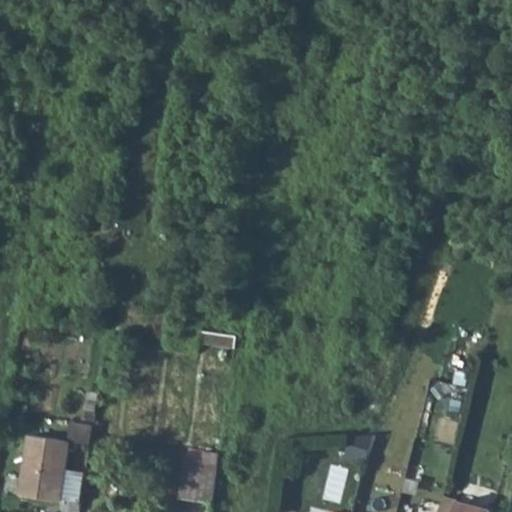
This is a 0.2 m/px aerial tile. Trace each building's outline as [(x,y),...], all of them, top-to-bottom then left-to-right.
[(200,339),(236,345),(238,333),(202,328),(200,339)] [(32,432),(23,494),(65,499),(74,441),(32,432)] [(373,433),(350,434),(346,451),(367,457),(373,433)] [(212,502),(219,453),(204,450),(203,460),(186,458),(180,497),(212,502)] [(488,511),(490,506),(442,494),(437,511),(488,511)]
